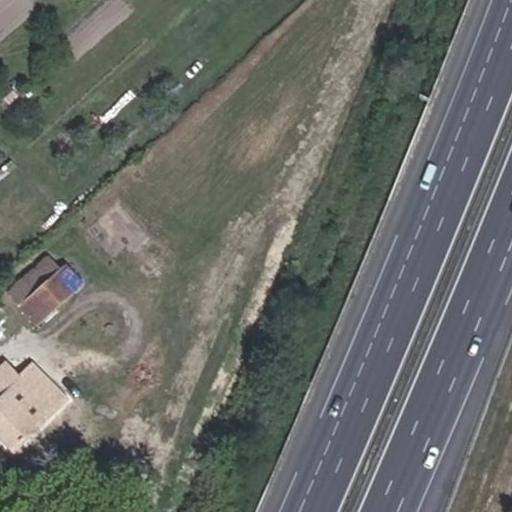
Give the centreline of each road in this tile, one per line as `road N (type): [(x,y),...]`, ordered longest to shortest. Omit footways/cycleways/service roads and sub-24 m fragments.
road 1 (motorway): [(511,26),(310,511)]
road 2 (motorway): [(394,511),(511,233)]
